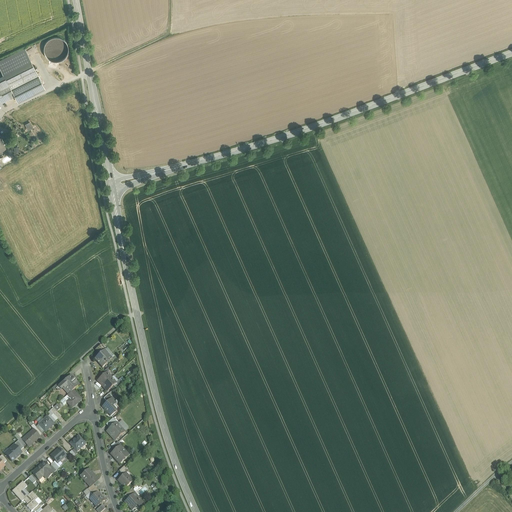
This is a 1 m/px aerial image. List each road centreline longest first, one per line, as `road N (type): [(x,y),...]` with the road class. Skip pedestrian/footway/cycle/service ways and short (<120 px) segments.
road 1 (secondary): [(113,185),(357,111),(511,52)]
road 2 (secondary): [(196,511),(148,366),(113,185)]
road 3 (residential): [(0,488),(94,410),(119,511)]
road 4 (secondary): [(113,185),(75,0)]
